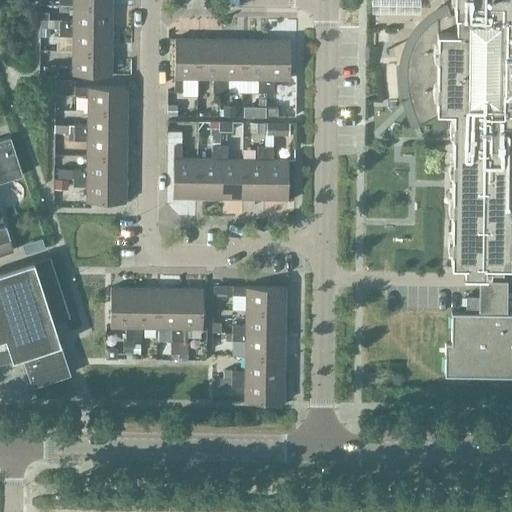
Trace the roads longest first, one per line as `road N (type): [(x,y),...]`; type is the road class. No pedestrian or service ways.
road 1 (residential): [(322,243),(244,242),(220,256),(147,255),(149,0)]
road 2 (tertiary): [(13,445),(320,448)]
road 3 (residential): [(322,243),(326,0)]
road 4 (residential): [(320,448),(322,243)]
road 5 (tertiary): [(320,448),(511,451)]
